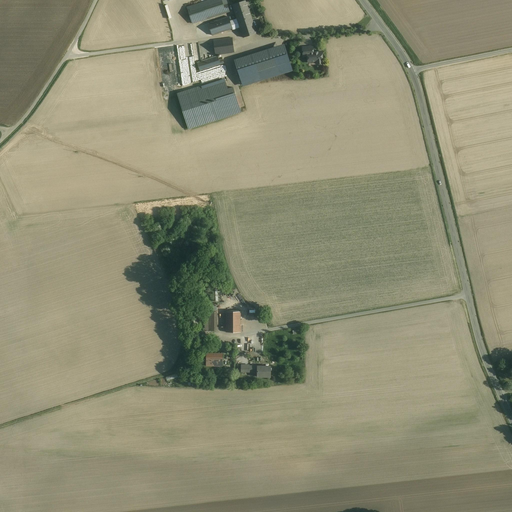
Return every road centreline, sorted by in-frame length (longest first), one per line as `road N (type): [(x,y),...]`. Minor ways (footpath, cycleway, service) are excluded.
road 1 (secondary): [(411,71),(481,351),(511,420)]
road 2 (track): [(229,337),(201,334),(170,371),(0,426)]
road 3 (unclassified): [(0,142),(68,54),(95,0)]
